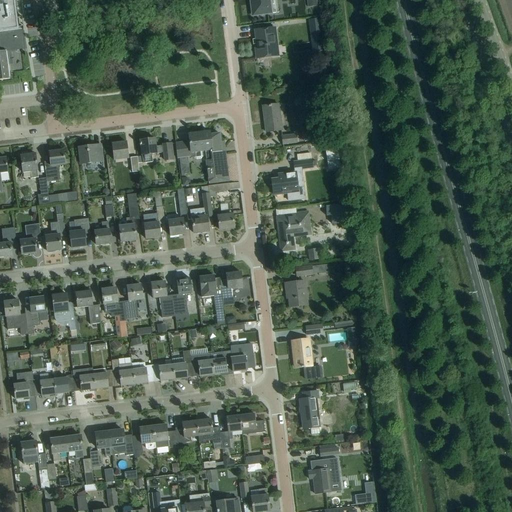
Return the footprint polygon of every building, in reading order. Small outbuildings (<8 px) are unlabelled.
[(0,0),(0,80),(10,79),(9,78),(6,52),(6,51),(25,49),(22,28),(16,28),(15,19),(18,19),(15,0),(0,0)] [(260,12),(260,15),(278,12),(268,13),(266,0),(250,0),(252,13),(260,12)] [(322,18),(308,19),(310,32),(323,31),(322,19),(322,18)] [(275,28),(264,29),(255,30),(256,45),(255,45),(256,58),(278,56),(275,28)] [(324,38),(311,40),(312,53),(326,51),(324,38)] [(27,81),(26,71),(15,73),(17,83),(27,81)] [(0,92),(0,102),(19,99),(17,89),(0,92)] [(281,130),(278,104),(268,106),(268,107),(262,107),(265,132),(281,130)] [(175,143),(177,153),(177,158),(191,157),(191,158),(194,158),(196,159),(201,159),(203,156),(205,156),(209,183),(228,181),(225,153),(222,153),(219,134),(210,135),(209,132),(188,135),(189,141),(175,143)] [(283,144),(296,142),(295,134),(282,136),(283,144)] [(139,145),(140,145),(143,163),(152,162),(151,155),(163,153),(164,161),(173,160),(171,143),(162,145),(162,146),(156,146),(155,139),(140,140),(140,143),(139,143),(139,145)] [(128,158),(127,152),(126,142),(112,144),(114,160),(128,158)] [(336,144),(325,145),(327,161),(338,160),(336,144)] [(102,161),(102,155),(100,145),(79,148),(80,163),(102,161)] [(65,165),(64,160),(63,150),(49,152),(51,166),(45,167),(47,182),(60,181),(58,166),(65,165)] [(38,178),(36,163),(35,154),(20,156),(23,172),(31,171),(32,178),(38,178)] [(132,173),(139,172),(137,157),(130,158),(132,173)] [(297,161),(293,162),(295,169),(302,168),(312,167),(311,159),(310,159),(297,161)] [(189,174),(188,165),(180,166),(181,174),(189,174)] [(278,179),(271,180),(273,195),(283,194),(287,193),(288,201),(305,199),(302,168),(295,169),(295,172),(288,173),(278,175),(278,179)] [(39,179),(41,195),(38,196),(39,205),(49,204),(45,179),(39,179)] [(208,186),(209,198),(212,197),(214,194),(213,193),(230,190),(229,183),(208,186)] [(201,187),(204,209),(191,210),(193,233),(209,232),(207,217),(212,217),(209,198),(208,186),(201,187)] [(187,215),(185,202),(183,189),(176,190),(180,216),(187,215)] [(164,222),(162,207),(160,191),(154,192),(157,217),(151,217),(152,223),(144,224),(145,239),(160,237),(158,222),(164,222)] [(139,219),(137,207),(136,194),(126,195),(129,218),(126,218),(127,226),(119,227),(121,242),(136,240),(133,220),(139,219)] [(112,205),(105,206),(106,218),(114,217),(112,205)] [(331,224),(348,224),(348,215),(347,209),(341,206),(325,206),(326,216),(331,216),(331,224)] [(308,212),(286,215),(276,216),(281,252),(295,250),(294,237),(311,235),(308,212)] [(66,236),(63,214),(56,215),(57,223),(50,224),(52,236),(45,237),(46,245),(46,247),(47,252),(61,250),(60,237),(66,236)] [(217,216),(219,230),(234,228),(232,214),(217,216)] [(90,234),(89,224),(88,219),(74,221),(75,232),(69,232),(71,248),(86,247),(84,234),(90,234)] [(183,219),(168,221),(170,236),(184,234),(183,219)] [(110,244),(109,234),(108,222),(101,223),(102,231),(94,231),(96,245),(110,244)] [(41,238),(40,228),(39,224),(25,226),(27,240),(20,241),(21,247),(20,247),(20,249),(21,248),(22,255),(37,253),(35,239),(41,238)] [(3,243),(0,243),(0,257),(12,256),(10,243),(16,242),(14,228),(1,229),(3,243)] [(309,261),(319,259),(318,249),(308,250),(309,261)] [(327,264),(318,266),(311,267),(296,269),(297,276),(319,273),(328,272),(327,264)] [(226,280),(220,280),(220,282),(223,302),(232,301),(232,297),(231,289),(242,287),(240,272),(226,274),(226,280)] [(222,297),(220,282),(215,282),(214,275),(199,277),(201,292),(201,298),(214,296),(216,312),(224,311),(223,303),(222,297)] [(172,295),(174,308),(175,314),(187,313),(185,295),(192,294),(190,278),(176,280),(178,295),(172,295)] [(304,281),(294,283),(285,284),(286,293),(287,293),(289,307),(307,305),(304,281)] [(174,308),(172,295),(166,296),(164,282),(151,283),(153,299),(159,298),(162,318),(174,317),(174,314),(175,314),(174,308)] [(129,301),(124,302),(126,320),(138,319),(136,301),(143,300),(142,295),(141,285),(127,286),(129,301)] [(115,288),(101,290),(103,299),(103,305),(104,313),(111,314),(112,317),(114,316),(117,338),(127,337),(125,321),(126,321),(126,320),(124,302),(117,302),(115,288)] [(75,293),(77,303),(77,308),(88,307),(90,324),(101,323),(98,305),(92,306),(91,291),(75,293)] [(52,303),(53,303),(54,313),(55,319),(57,322),(58,323),(59,324),(70,328),(70,331),(76,331),(73,305),(67,305),(66,294),(52,296),(53,301),(52,302),(52,303)] [(31,313),(25,314),(28,335),(34,334),(33,326),(40,326),(38,313),(45,313),(44,307),(43,297),(29,299),(31,313)] [(18,300),(4,302),(5,309),(7,330),(20,328),(20,335),(28,334),(28,335),(25,314),(19,315),(18,300)] [(244,323),(234,324),(227,325),(228,331),(244,330),(244,323)] [(307,335),(323,333),(322,325),(306,327),(307,335)] [(302,341),(292,342),(293,342),(295,358),(294,358),(295,368),(301,367),(301,368),(303,367),(303,368),(305,379),(321,377),(320,366),(310,368),(310,366),(312,366),(308,340),(302,341)] [(92,352),(107,349),(106,343),(91,345),(92,352)] [(230,352),(233,372),(246,371),(246,373),(247,373),(244,350),(234,351),(230,352)] [(194,377),(191,356),(190,351),(183,352),(184,358),(172,359),(175,380),(187,378),(194,377)] [(21,360),(30,358),(28,352),(20,353),(21,360)] [(233,374),(233,372),(230,352),(211,354),(214,375),(226,373),(226,375),(233,374)] [(199,376),(214,375),(211,354),(191,356),(194,377),(199,376)] [(135,385),(132,364),(131,364),(131,359),(118,360),(111,360),(111,362),(112,365),(112,370),(115,387),(120,386),(121,386),(135,385)] [(160,381),(175,380),(172,359),(171,359),(172,360),(165,361),(165,366),(159,367),(158,365),(153,365),(155,382),(160,381)] [(155,382),(153,365),(145,366),(145,363),(132,364),(135,385),(148,383),(147,383),(155,382)] [(96,389),(93,370),(92,370),(92,368),(73,370),(75,392),(81,391),(96,389)] [(115,387),(112,370),(106,371),(105,369),(93,370),(96,389),(108,388),(108,387),(115,387)] [(67,379),(54,381),(56,394),(68,393),(68,392),(75,392),(73,370),(72,371),(73,375),(66,376),(67,379)] [(34,379),(33,379),(32,372),(16,374),(17,379),(17,384),(13,385),(15,399),(29,398),(29,397),(36,397),(34,379)] [(56,394),(54,381),(48,381),(47,374),(39,374),(40,379),(34,379),(36,397),(41,396),(56,394)] [(356,389),(356,383),(343,384),(344,394),(351,393),(351,390),(356,389)] [(319,399),(318,391),(302,393),(302,400),(299,400),(302,429),(310,428),(311,435),(319,434),(319,427),(316,399),(319,399)] [(240,415),(242,431),(255,429),(256,433),(264,432),(263,421),(255,422),(254,414),(240,415)] [(227,432),(220,433),(222,449),(230,448),(228,433),(233,432),(242,431),(240,415),(226,417),(227,432)] [(222,449),(220,433),(219,428),(212,429),(210,419),(196,421),(198,437),(206,436),(206,441),(212,440),(214,449),(222,449)] [(191,438),(198,437),(196,421),(182,423),(182,427),(175,428),(175,431),(177,447),(177,449),(185,448),(185,443),(191,442),(191,438)] [(166,425),(152,426),(155,448),(156,448),(169,447),(169,448),(177,447),(175,431),(167,432),(166,425)] [(147,449),(155,448),(152,426),(139,428),(140,436),(132,437),(131,437),(133,446),(133,450),(142,449),(141,445),(145,444),(146,448),(147,449)] [(109,432),(112,455),(119,454),(125,454),(125,456),(134,455),(133,450),(133,446),(131,437),(132,437),(132,435),(123,436),(122,430),(109,432)] [(105,456),(112,455),(109,432),(95,433),(97,449),(104,448),(105,456)] [(65,437),(67,453),(75,452),(75,459),(83,458),(80,435),(65,437)] [(59,454),(67,453),(65,437),(50,439),(53,462),(60,461),(59,454)] [(38,463),(39,471),(47,470),(47,466),(45,454),(37,455),(36,441),(21,443),(23,459),(24,464),(38,463)] [(320,457),(338,454),(337,448),(320,450),(320,457)] [(99,463),(97,452),(89,453),(90,459),(92,464),(99,463)] [(246,461),(246,465),(264,463),(263,455),(245,457),(246,461)] [(229,456),(223,457),(224,468),(235,467),(234,461),(229,461),(229,456)] [(94,485),(92,467),(92,464),(90,459),(82,461),(86,485),(84,486),(94,485)] [(312,471),(308,471),(309,479),(313,479),(314,494),(324,493),(331,492),(337,491),(341,491),(337,459),(310,462),(311,470),(312,470),(312,471)] [(47,466),(47,470),(48,480),(56,479),(54,465),(47,466)] [(218,482),(217,473),(216,470),(206,471),(207,479),(208,483),(218,482)] [(59,480),(60,487),(69,486),(68,479),(59,480)] [(136,488),(145,487),(144,481),(142,481),(141,479),(135,479),(136,488)] [(241,499),(249,498),(247,483),(239,484),(241,499)] [(366,495),(355,496),(356,505),(375,502),(373,484),(365,485),(366,495)] [(267,489),(258,490),(257,490),(258,496),(250,497),(252,511),(262,511),(269,511),(267,489)] [(109,507),(117,506),(115,490),(107,491),(109,507)] [(55,511),(54,502),(53,494),(53,491),(44,492),(45,504),(46,511),(55,511)] [(161,510),(159,493),(152,494),(154,511),(176,511),(176,508),(161,510)] [(209,493),(202,494),(189,496),(190,505),(185,505),(185,511),(204,511),(211,510),(209,493)] [(77,511),(82,511),(87,511),(85,496),(76,497),(77,511)] [(239,511),(239,505),(238,499),(216,502),(217,510),(216,510),(216,511),(239,511)]
